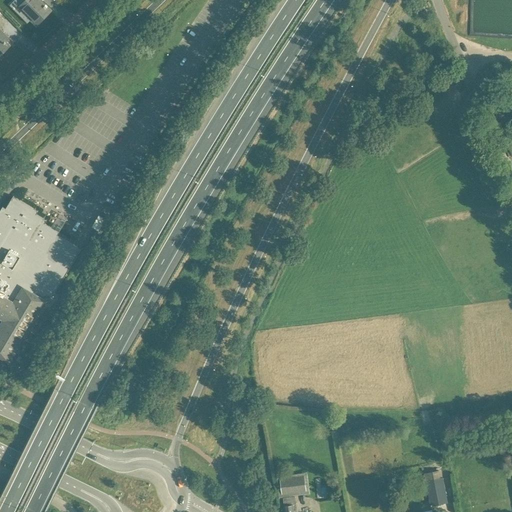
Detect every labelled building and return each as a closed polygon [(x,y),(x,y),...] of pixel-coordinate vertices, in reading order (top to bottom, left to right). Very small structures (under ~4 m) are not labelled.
[(39,0),(26,0),(19,8),(28,16),(24,21),(32,29),(50,11),(47,7),(45,5),(39,0)] [(0,12),(0,53),(9,45),(3,40),(6,37),(0,30),(0,16),(2,14),(0,12)] [(0,314),(5,318),(0,325),(0,355),(10,361),(46,300),(44,299),(47,293),(49,295),(51,291),(54,293),(56,290),(77,256),(77,255),(79,252),(76,250),(77,247),(73,245),(57,235),(50,231),(52,228),(51,227),(45,223),(41,221),(43,218),(36,214),(33,212),(35,209),(31,207),(20,200),(16,198),(14,201),(11,199),(8,206),(7,206),(6,208),(4,212),(1,210),(0,211),(0,314)] [(98,214),(93,228),(102,231),(106,217),(98,214)] [(428,472),(429,479),(425,480),(431,505),(448,501),(442,476),(440,477),(439,470),(428,472)] [(298,489),(298,479),(284,479),(284,489),(298,489)] [(328,485),(319,485),(319,496),(328,496),(328,485)] [(287,494),(288,497),(283,498),(284,511),(294,511),(293,505),(297,504),(296,496),(295,493),(287,494)]
